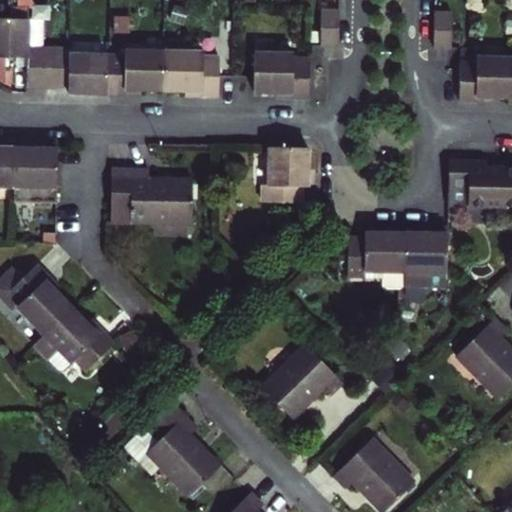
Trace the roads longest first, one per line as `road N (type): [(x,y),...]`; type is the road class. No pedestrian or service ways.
road 1 (residential): [(325,511),(89,263),(87,119)]
road 2 (residential): [(87,119),(339,123)]
road 3 (residential): [(339,123),(343,183),(363,198),(400,200),(423,187),(425,125)]
road 4 (residential): [(425,125),(413,0)]
road 5 (residential): [(358,0),(339,123)]
